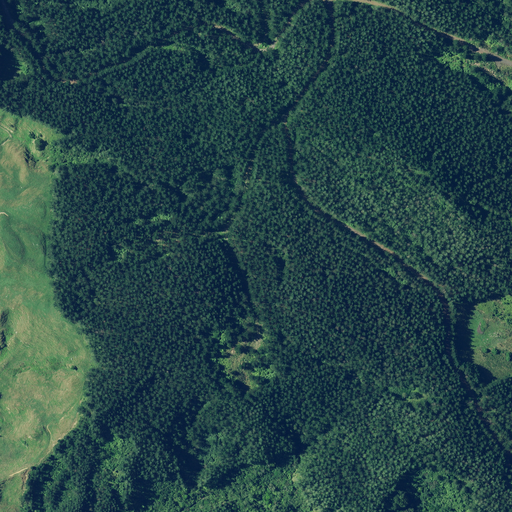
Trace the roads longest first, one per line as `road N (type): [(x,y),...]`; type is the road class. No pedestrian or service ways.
road 1 (track): [(326,0),(331,47),(284,123),(294,183),(317,210),(385,250),(439,295),(453,362),(511,452)]
road 2 (track): [(0,3),(11,29),(56,80),(79,82),(196,26),(265,51),(310,0)]
road 3 (track): [(511,65),(385,6),(342,0)]
